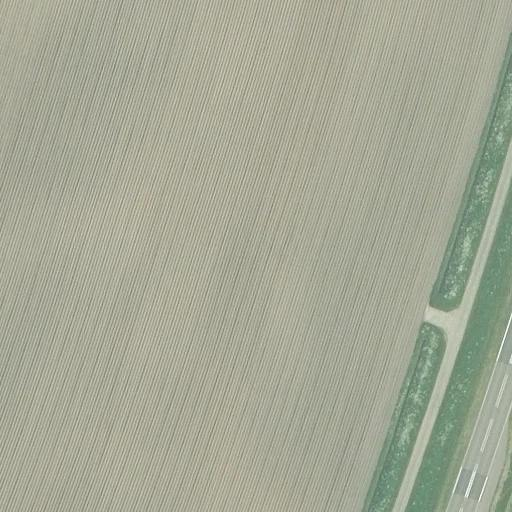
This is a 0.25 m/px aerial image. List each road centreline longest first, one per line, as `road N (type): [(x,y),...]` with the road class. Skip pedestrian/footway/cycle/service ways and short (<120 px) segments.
road 1 (unclassified): [(397,511),(511,154)]
road 2 (primary): [(460,511),(511,356)]
